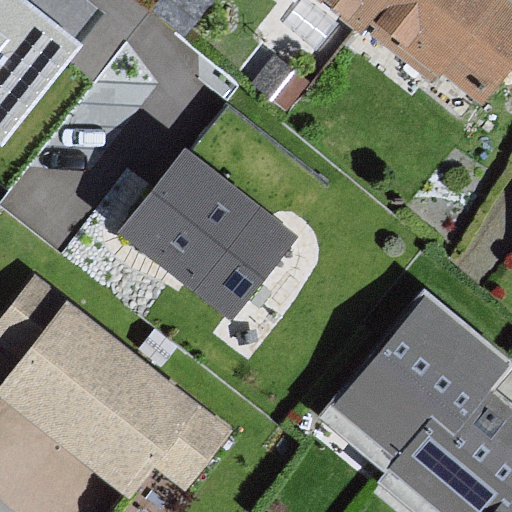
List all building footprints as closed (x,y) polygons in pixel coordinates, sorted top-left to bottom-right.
[(358,14),(369,0),(333,0),(356,17),(358,14)] [(369,0),(358,14),(433,71),(439,63),(482,95),(511,55),(511,7),(502,0),(369,0)] [(289,231),(184,149),(124,225),(229,308),(289,231)] [(225,429),(36,279),(0,324),(0,335),(23,354),(0,383),(0,385),(26,405),(101,465),(126,485),(147,459),(180,485),(225,429)] [(511,359),(424,293),(328,410),(457,511),(484,511),(511,478),(511,402),(492,386),(511,362),(511,359)] [(511,511),(511,478),(484,511),(511,511)]
